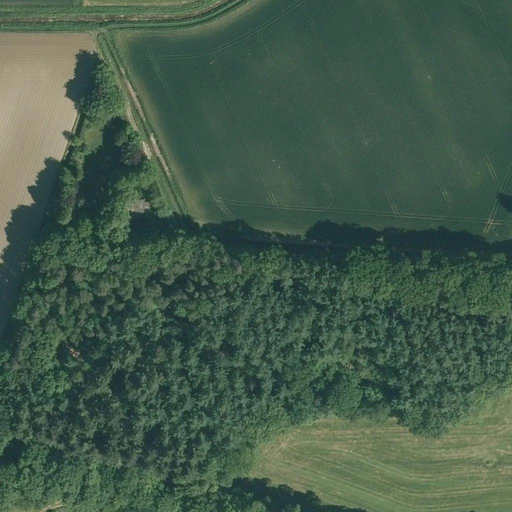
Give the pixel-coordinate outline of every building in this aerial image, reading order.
[(126,198),(125,217),(144,217),(144,199),(126,198)] [(95,224),(86,223),(85,235),(94,236),(95,225),(95,224)] [(87,252),(74,251),(73,259),(86,260),(87,252)] [(341,359),(353,361),(356,346),(344,344),(341,359)] [(334,374),(347,377),(349,368),(336,365),(334,374)] [(98,496),(105,508),(115,502),(105,484),(95,490),(99,496),(98,496)]
